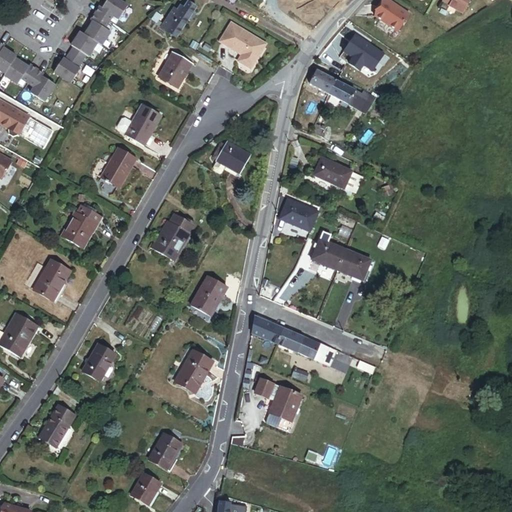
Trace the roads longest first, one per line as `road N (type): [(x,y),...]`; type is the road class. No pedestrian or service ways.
road 1 (residential): [(0,450),(188,143),(295,71)]
road 2 (residential): [(246,300),(295,71)]
road 3 (residential): [(217,464),(246,300)]
road 4 (residential): [(246,300),(383,359)]
